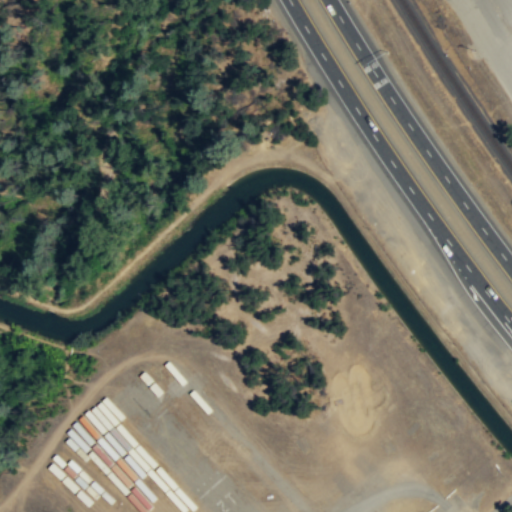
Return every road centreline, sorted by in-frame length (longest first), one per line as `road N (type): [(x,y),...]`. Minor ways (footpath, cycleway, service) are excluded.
road 1 (primary): [(293,8),(511,316)]
road 2 (primary): [(511,261),(330,0)]
